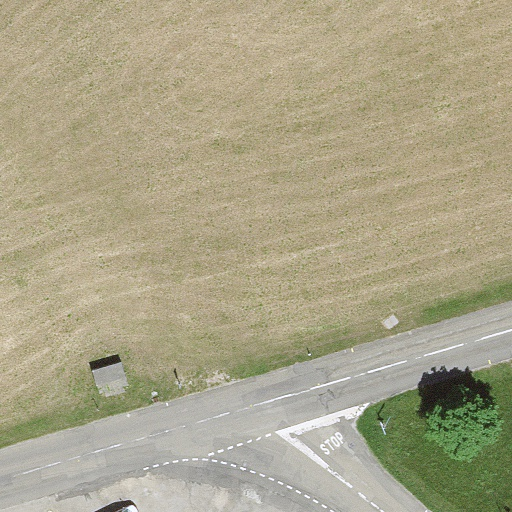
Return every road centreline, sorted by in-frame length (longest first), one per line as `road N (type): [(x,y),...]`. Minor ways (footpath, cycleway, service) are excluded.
road 1 (secondary): [(0,480),(272,402)]
road 2 (secondary): [(272,402),(511,332)]
road 3 (tertiary): [(272,402),(309,457),(378,511)]
